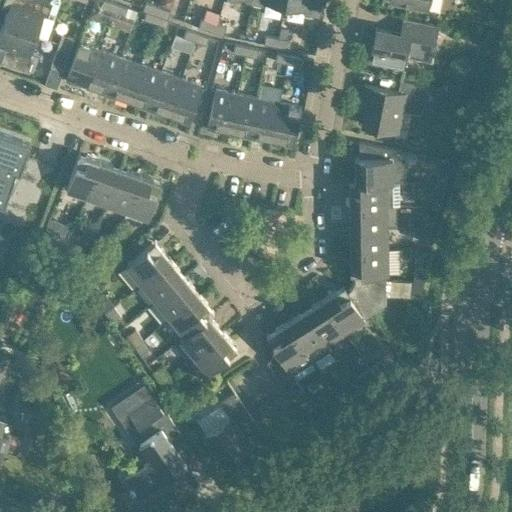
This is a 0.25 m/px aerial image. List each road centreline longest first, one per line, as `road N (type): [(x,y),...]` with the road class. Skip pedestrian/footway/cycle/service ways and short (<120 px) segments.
road 1 (tertiary): [(482,255),(464,511)]
road 2 (residential): [(208,163),(0,91)]
road 3 (residential): [(349,0),(311,177)]
road 4 (residential): [(319,453),(261,374),(249,298)]
road 5 (residential): [(249,298),(189,229),(208,163)]
road 6 (residential): [(249,298),(313,252),(311,177)]
road 7 (tertiary): [(511,132),(482,255)]
